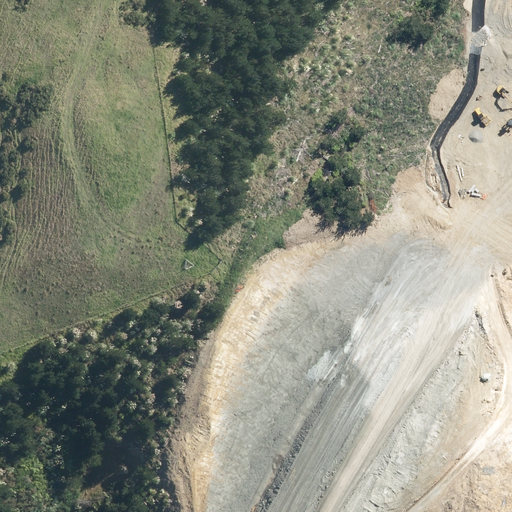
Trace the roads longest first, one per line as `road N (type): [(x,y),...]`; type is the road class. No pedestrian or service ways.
road 1 (track): [(508,511),(271,304),(190,252),(111,226),(80,171),(80,92),(108,0)]
road 2 (trunk): [(270,511),(327,400),(511,137)]
road 3 (trunk): [(511,174),(380,353),(293,511)]
road 4 (track): [(343,511),(454,349),(511,204)]
